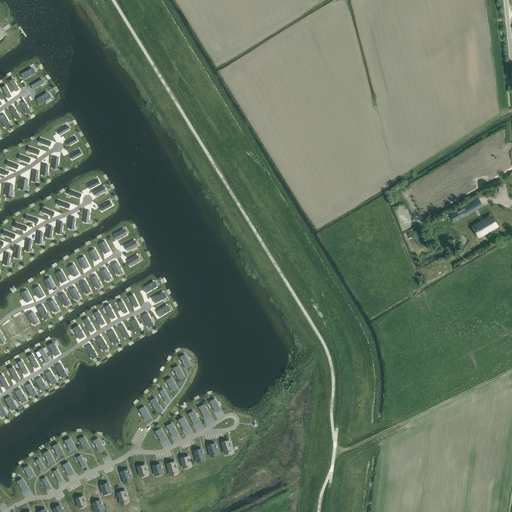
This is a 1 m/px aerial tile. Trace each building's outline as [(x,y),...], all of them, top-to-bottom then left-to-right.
[(481,201),(491,197),(488,191),(478,195),(481,201)] [(471,203),(452,213),(457,221),(475,210),(471,203)] [(480,234),(494,226),(490,218),(476,227),(480,234)] [(223,443),(222,443),(225,452),(228,451),(229,451),(229,450),(231,450),(232,450),(230,446),(231,445),(230,443),(229,441),(223,443)] [(208,446),(210,454),(210,455),(211,455),(214,454),(215,454),(215,453),(217,453),(217,452),(216,448),(216,446),(215,446),(215,444),(214,444),(215,444),(208,446)] [(195,451),(194,451),(197,460),(200,459),(201,459),(203,458),(204,458),(202,454),(203,454),(202,452),(202,451),(202,452),(201,449),(195,451)] [(181,458),(181,459),(184,467),(187,466),(187,467),(188,466),(190,465),(191,465),(190,465),(189,461),(190,461),(189,461),(189,459),(188,457),(188,456),(181,458)] [(168,464),(170,473),(171,473),(170,473),(174,472),(174,473),(175,472),(177,471),(176,467),(175,465),(176,465),(175,465),(175,462),(174,462),(168,464)] [(153,466),(156,475),(155,475),(156,475),(159,474),(160,474),(162,473),(161,469),(161,468),(161,467),(161,466),(160,466),(160,464),(153,466)] [(138,467),(141,476),(144,475),(145,475),(147,474),(148,474),(147,474),(146,470),(147,470),(147,469),(146,469),(146,467),(145,465),(138,467)] [(130,479),(131,479),(131,478),(130,478),(129,474),(130,474),(129,474),(129,472),(128,472),(128,470),(127,470),(121,472),(124,481),(127,480),(128,480),(128,479),(130,479)] [(101,485),(104,494),(107,493),(108,493),(108,492),(110,492),(111,492),(110,491),(110,492),(109,488),(109,487),(109,485),(108,485),(108,483),(107,483),(101,485)] [(127,500),(128,500),(127,500),(126,496),(127,496),(126,496),(126,494),(126,493),(125,494),(125,491),(118,493),(118,494),(118,493),(121,502),(124,501),(125,501),(127,500)] [(76,498),(76,499),(79,507),(82,506),(83,506),(86,505),(84,501),(85,501),(84,499),(83,496),(76,498)] [(102,510),(103,510),(103,509),(102,509),(101,505),(102,505),(101,505),(101,503),(100,503),(100,501),(100,500),(99,501),(100,501),(93,503),(96,511),(99,511),(100,511),(100,510),(102,510)]
